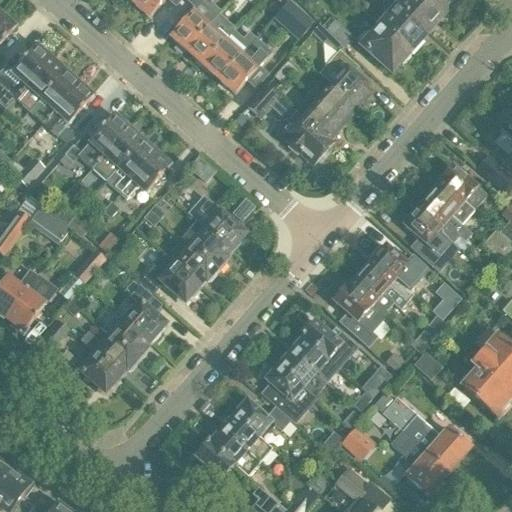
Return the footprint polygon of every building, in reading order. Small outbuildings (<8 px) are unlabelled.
[(138,0),(133,6),(149,20),(167,0),(138,0)] [(173,37),(171,39),(187,54),(208,30),(220,17),(222,15),(213,7),(209,3),(212,0),(189,0),(187,3),(196,11),(173,37)] [(410,55),(428,35),(416,24),(418,21),(411,14),(414,11),(402,0),(399,0),(386,14),(390,17),(380,28),(410,55)] [(402,0),(414,11),(411,14),(418,21),(416,24),(428,35),(453,8),(443,0),(402,0)] [(273,20),(299,43),(314,25),(289,3),(273,20)] [(208,30),(187,54),(200,65),(203,68),(224,45),(223,44),(234,33),(235,31),(220,17),(208,30)] [(0,47),(15,31),(1,19),(0,20),(0,47)] [(326,33),(344,51),(353,40),(334,23),(326,33)] [(328,36),(326,33),(320,27),(312,35),(321,43),(328,36)] [(408,58),(410,55),(380,28),(370,39),(364,34),(355,44),(391,76),(400,66),(402,68),(410,59),(408,58)] [(224,45),(203,68),(220,83),(241,60),(251,48),(257,42),(249,35),(243,41),(234,33),(223,44),(224,45)] [(241,60),(220,83),(236,97),(273,56),(257,42),(251,48),(241,60)] [(5,68),(0,73),(0,88),(7,94),(0,102),(0,107),(5,111),(14,102),(15,103),(16,102),(36,80),(37,81),(44,73),(41,70),(49,62),(35,49),(13,74),(5,68)] [(339,54),(319,77),(331,87),(356,111),(371,93),(355,78),(359,73),(339,54)] [(16,102),(15,103),(28,114),(41,100),(42,100),(47,94),(64,75),(51,63),(49,62),(41,70),(44,73),(37,81),(36,80),(16,102)] [(280,72),(290,81),(297,73),(287,64),(280,72)] [(284,88),(290,81),(280,72),(273,79),(284,88)] [(41,100),(28,114),(35,120),(39,124),(42,127),(43,126),(63,103),(61,102),(69,94),(72,96),(79,88),(78,88),(64,75),(47,94),(42,100),(41,100)] [(316,92),(310,99),(342,127),(356,111),(331,87),(322,97),(316,92)] [(43,126),(42,127),(49,133),(57,140),(70,126),(93,101),(79,88),(72,96),(69,94),(61,102),(63,103),(43,126)] [(267,89),(247,111),(248,111),(260,122),(271,110),(280,100),(268,90),(267,89)] [(310,111),(302,120),(328,144),(342,127),(310,99),(304,106),(310,111)] [(280,100),(271,110),(289,125),(279,137),(287,144),(286,145),(285,146),(291,152),(299,159),(300,157),(301,156),(307,162),(314,167),(331,147),(328,144),(302,120),(297,116),(280,100)] [(511,114),(506,110),(493,124),(511,140),(511,114)] [(74,149),(65,158),(73,165),(79,159),(90,169),(91,170),(92,171),(112,149),(113,150),(121,142),(118,139),(126,130),(113,119),(90,144),(88,147),(81,155),(74,149)] [(112,149),(92,171),(98,177),(106,183),(118,170),(141,144),(138,141),(127,131),(126,130),(118,139),(121,142),(113,150),(112,149)] [(118,170),(106,183),(114,190),(121,197),(140,175),(138,174),(145,165),(149,168),(157,158),(155,157),(141,144),(118,170)] [(0,153),(0,173),(1,174),(4,171),(11,163),(0,153)] [(140,175),(121,197),(126,202),(139,188),(146,194),(147,195),(169,171),(170,170),(157,158),(149,168),(145,165),(138,174),(140,175)] [(488,158),(476,171),(506,197),(511,190),(511,178),(503,171),(500,175),(495,170),(498,167),(488,158)] [(207,185),(217,174),(200,159),(189,170),(207,185)] [(26,190),(44,170),(34,161),(16,180),(26,190)] [(451,169),(440,183),(442,185),(452,193),(450,195),(463,207),(466,204),(473,211),(475,213),(487,199),(478,190),(476,192),(451,169)] [(433,192),(427,198),(429,200),(452,220),(461,228),(475,213),(473,211),(466,204),(463,207),(450,195),(452,193),(442,185),(436,192),(433,192)] [(421,208),(415,215),(424,224),(426,222),(429,225),(431,223),(444,235),(442,237),(446,241),(451,245),(452,246),(455,249),(462,255),(468,248),(465,245),(459,240),(466,232),(461,228),(452,220),(429,200),(427,198),(421,205),(421,208)] [(202,200),(187,217),(196,224),(231,255),(246,238),(214,210),(202,200)] [(255,210),(245,202),(238,211),(248,219),(255,210)] [(102,214),(110,221),(119,211),(111,204),(102,214)] [(509,225),(500,235),(511,246),(511,207),(511,206),(501,218),(509,225)] [(150,213),(160,222),(166,216),(156,207),(150,213)] [(42,208),(31,223),(32,224),(60,245),(70,233),(66,229),(52,217),(42,208)] [(58,211),(52,217),(66,229),(72,222),(58,211)] [(0,257),(3,260),(30,223),(17,213),(0,236),(0,257)] [(153,229),(160,222),(150,213),(143,221),(153,229)] [(406,226),(404,228),(418,241),(410,250),(439,276),(447,266),(443,263),(449,256),(455,249),(452,246),(451,245),(446,241),(442,237),(444,235),(431,223),(429,225),(426,222),(424,224),(415,215),(413,217),(410,217),(405,222),(406,226)] [(72,222),(66,229),(70,233),(81,241),(88,232),(74,220),(72,222)] [(196,224),(190,232),(198,239),(190,249),(218,273),(220,275),(227,266),(227,263),(229,261),(227,260),(231,255),(196,224)] [(496,232),(484,247),(502,263),(511,251),(511,246),(500,235),(496,232)] [(109,235),(98,248),(106,255),(118,242),(109,235)] [(176,265),(175,266),(201,288),(205,283),(207,285),(208,284),(211,284),(220,275),(218,273),(190,249),(176,265)] [(385,249),(373,262),(386,273),(384,275),(397,288),(399,286),(408,293),(427,272),(418,264),(417,264),(414,260),(407,268),(385,249)] [(70,304),(76,297),(76,296),(106,262),(95,252),(58,294),(70,304)] [(165,255),(139,285),(154,297),(162,287),(185,307),(201,288),(175,266),(176,265),(165,255)] [(364,269),(358,276),(360,277),(384,298),(393,307),(400,313),(407,306),(413,298),(408,294),(408,293),(399,286),(397,288),(384,275),(386,273),(373,262),(367,269),(364,269)] [(0,287),(0,315),(5,320),(36,278),(29,273),(18,287),(7,278),(0,287)] [(353,285),(347,292),(358,303),(361,299),(373,310),(372,312),(375,315),(379,318),(384,323),(386,324),(391,318),(386,314),(393,307),(384,298),(360,277),(358,276),(352,282),(353,285)] [(36,278),(5,320),(14,326),(12,329),(23,337),(35,320),(48,329),(55,321),(48,315),(44,319),(39,315),(56,293),(36,278)] [(132,284),(125,292),(131,297),(130,299),(138,307),(125,321),(151,345),(167,328),(154,317),(162,308),(140,288),(139,289),(132,284)] [(345,290),(333,304),(347,317),(341,324),(368,349),(378,338),(374,334),(384,323),(379,318),(375,315),(372,312),(373,310),(361,299),(358,303),(347,292),(345,290)] [(70,304),(80,313),(86,305),(76,297),(70,304)] [(502,313),(511,322),(511,303),(502,313)] [(74,319),(80,313),(70,304),(64,311),(74,319)] [(431,314),(436,318),(442,324),(450,315),(439,305),(431,314)] [(117,315),(102,332),(110,339),(138,363),(140,365),(147,357),(147,353),(149,351),(147,349),(151,345),(125,321),(117,315)] [(423,334),(433,342),(446,327),(442,324),(436,318),(423,334)] [(46,356),(67,333),(58,324),(37,348),(46,356)] [(314,325),(301,339),(303,341),(329,364),(339,372),(351,358),(357,351),(340,336),(335,343),(331,340),(314,325)] [(421,355),(433,342),(423,334),(412,347),(421,355)] [(473,369),(479,374),(510,401),(511,398),(511,354),(488,334),(475,349),(484,356),(473,369)] [(88,335),(80,343),(94,356),(121,379),(126,373),(128,374),(130,372),(134,372),(140,365),(138,363),(110,339),(103,346),(102,347),(88,335)] [(295,350),(291,355),(320,381),(326,386),(339,372),(329,364),(303,341),(301,339),(295,345),(295,350)] [(68,370),(75,362),(65,354),(58,361),(68,370)] [(393,354),(385,365),(396,374),(405,363),(393,354)] [(283,361),(276,368),(278,369),(304,392),(314,400),(326,386),(320,381),(291,355),(286,361),(283,361)] [(414,368),(431,383),(443,370),(425,355),(414,368)] [(94,356),(78,373),(105,397),(121,379),(94,356)] [(269,386),(260,397),(272,407),(274,409),(275,410),(291,424),(292,425),(295,427),(304,418),(308,414),(304,411),(314,400),(304,392),(278,369),(276,368),(270,374),(270,377),(265,383),(269,386)] [(380,369),(362,389),(373,399),(391,379),(380,369)] [(479,374),(464,392),(497,421),(511,402),(510,401),(479,374)] [(360,415),(372,401),(364,395),(353,408),(360,415)] [(385,396),(373,409),(381,416),(402,434),(417,417),(396,399),(393,403),(385,396)] [(236,412),(231,418),(259,442),(260,440),(266,433),(269,436),(275,429),(281,434),(291,424),(275,410),(266,421),(247,404),(240,412),(236,412)] [(369,422),(380,432),(388,423),(376,413),(369,422)] [(362,422),(353,414),(343,424),(352,432),(362,422)] [(417,417),(402,434),(415,445),(423,452),(422,453),(449,476),(470,452),(449,433),(443,440),(417,417)] [(226,428),(222,433),(250,458),(260,466),(273,452),(260,440),(259,442),(231,418),(225,424),(226,428)] [(361,464),(376,447),(356,429),(341,447),(361,464)] [(211,440),(207,445),(235,469),(234,469),(247,480),(260,466),(250,458),(222,433),(215,440),(213,440),(211,440)] [(428,499),(430,497),(449,476),(422,453),(423,452),(415,445),(402,434),(390,448),(405,461),(404,466),(406,472),(411,476),(407,480),(428,499)] [(326,443),(320,449),(329,457),(335,451),(326,443)] [(207,445),(194,460),(225,487),(231,479),(228,476),(234,469),(235,469),(207,445)] [(0,486),(10,473),(0,466),(0,486)] [(294,470),(281,484),(294,496),(307,482),(294,470)] [(0,511),(33,511),(34,511),(20,501),(23,497),(30,488),(10,473),(0,486),(0,511)] [(380,511),(389,502),(368,485),(366,488),(348,473),(337,486),(356,501),(361,506),(355,511),(380,511)] [(308,511),(321,497),(306,485),(296,497),(298,499),(292,506),(291,506),(286,511),(308,511)] [(250,511),(271,511),(277,505),(258,490),(252,497),(258,502),(250,511)]
